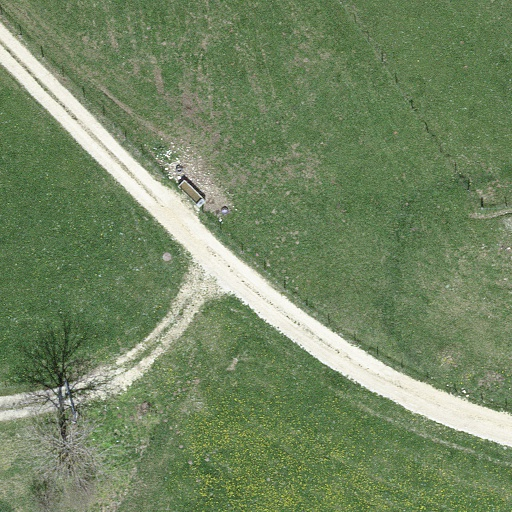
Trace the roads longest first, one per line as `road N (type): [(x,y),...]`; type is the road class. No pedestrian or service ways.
road 1 (track): [(214,258),(302,330),(375,375),(511,430)]
road 2 (track): [(0,41),(214,258)]
road 3 (track): [(0,407),(78,392),(147,353),(214,258)]
